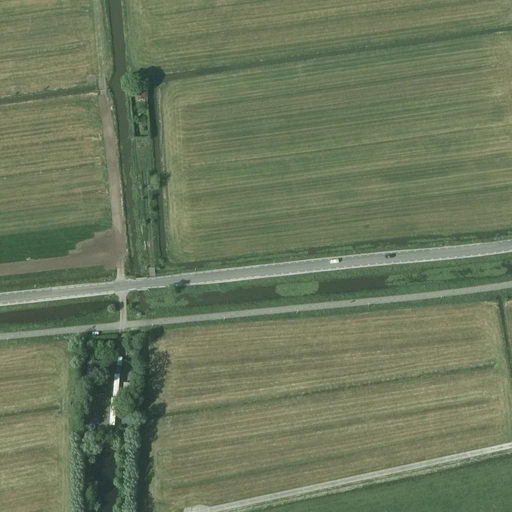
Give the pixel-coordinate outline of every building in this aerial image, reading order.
[(144,89),(135,89),(136,101),(145,100),(144,89)] [(95,386),(95,362),(87,362),(87,386),(95,386)] [(124,385),(123,398),(131,399),(132,385),(124,385)] [(91,413),(83,413),(83,425),(91,425),(91,413)] [(121,413),(121,424),(131,424),(131,414),(121,413)]
